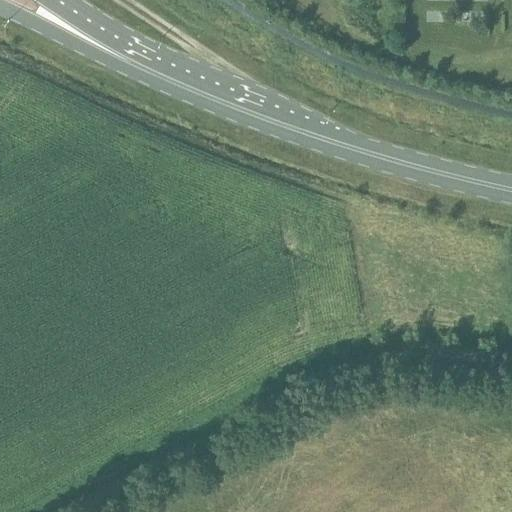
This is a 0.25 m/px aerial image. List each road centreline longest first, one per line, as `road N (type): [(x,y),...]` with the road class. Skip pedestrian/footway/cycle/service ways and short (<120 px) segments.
road 1 (secondary): [(0,6),(175,91),(304,140),(369,153)]
road 2 (secondary): [(270,104),(117,37),(59,0)]
road 3 (unclassified): [(270,104),(120,0)]
road 4 (secondary): [(369,153),(511,187)]
